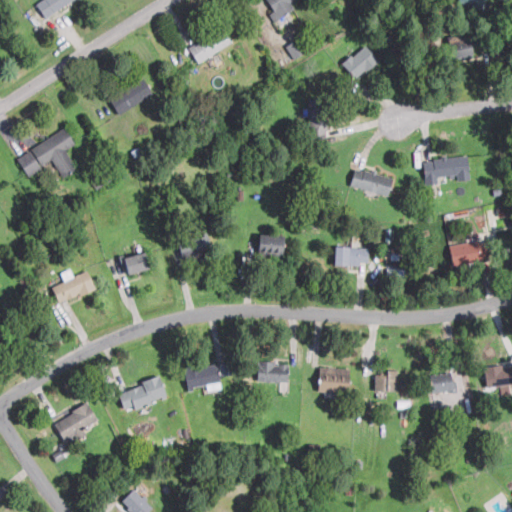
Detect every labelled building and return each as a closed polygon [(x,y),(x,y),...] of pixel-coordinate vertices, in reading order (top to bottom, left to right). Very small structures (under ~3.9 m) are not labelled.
[(43,17),(71,0),(37,0),(34,2),(43,17)] [(292,9),(288,2),(291,0),(263,0),(277,19),(292,9)] [(483,8),(485,0),(473,0),(472,5),(483,8)] [(187,47),(196,63),(230,42),(220,26),(187,47)] [(469,37),(450,37),(450,57),(469,57),(469,37)] [(306,51),(297,38),(286,45),(294,58),(306,51)] [(354,79),(377,61),(364,45),(341,63),(354,79)] [(118,114),(151,93),(141,77),(108,98),(118,114)] [(307,99),(307,137),(326,137),(326,99),(307,99)] [(15,157),(26,175),(51,160),(61,176),(75,168),(64,149),(73,144),(64,128),(15,157)] [(422,159),(424,179),(467,176),(466,156),(422,159)] [(349,186),(386,195),(390,177),(353,167),(349,186)] [(282,234),(257,234),(257,256),(282,256),(282,234)] [(208,235),(177,240),(180,260),(211,255),(208,235)] [(481,242),(449,243),(450,263),(482,262),(481,242)] [(367,247),(333,246),(333,265),(366,265),(367,247)] [(148,268),(144,252),(122,257),(126,274),(148,268)] [(51,286),(58,303),(92,287),(85,270),(51,286)] [(182,369),(186,390),(219,384),(218,377),(230,374),(228,360),(182,369)] [(286,361),(256,361),(256,381),(286,381),(286,361)] [(511,383),(511,363),(483,368),(486,388),(511,383)] [(317,391),(347,392),(348,368),(317,367),(317,391)] [(375,375),(375,390),(395,392),(396,371),(387,370),(387,375),(375,375)] [(450,392),(450,372),(428,373),(429,392),(450,392)] [(123,412),(165,397),(158,377),(116,392),(123,412)] [(52,422),(62,440),(96,421),(86,403),(52,422)] [(319,443),(309,443),(309,454),(319,454),(319,443)] [(146,511),(151,507),(132,489),(120,501),(131,511),(146,511)]
